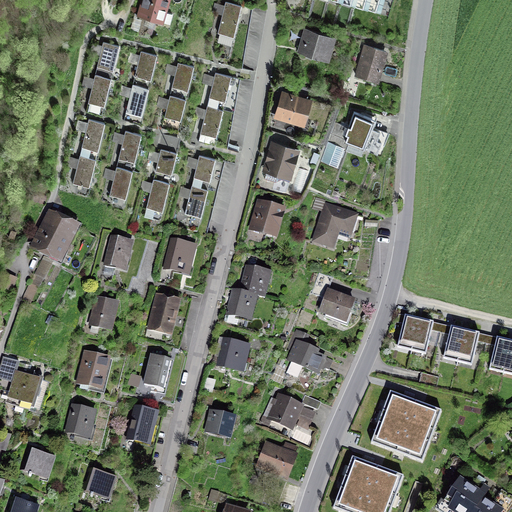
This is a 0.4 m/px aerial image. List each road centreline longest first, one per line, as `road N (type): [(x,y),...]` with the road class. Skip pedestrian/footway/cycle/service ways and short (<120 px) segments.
road 1 (tertiary): [(425,0),(394,281),(306,511)]
road 2 (residential): [(155,511),(246,156),(272,0)]
road 3 (track): [(391,293),(511,322)]
